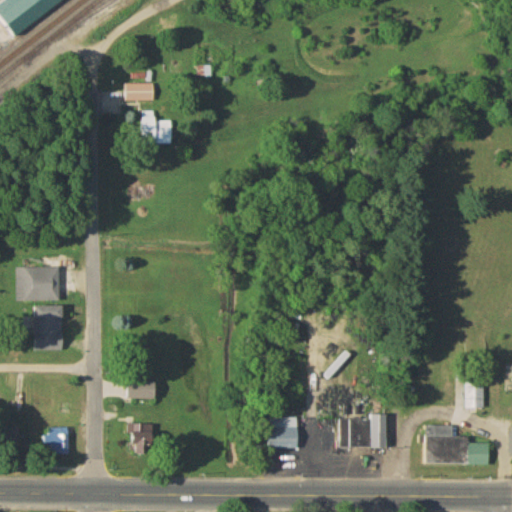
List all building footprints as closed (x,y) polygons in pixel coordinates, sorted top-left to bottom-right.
[(1,0),(0,1),(0,21),(12,39),(67,0),(1,0)] [(154,86),(124,86),(124,103),(154,103),(154,86)] [(143,146),(174,146),(174,122),(156,122),(156,113),(143,113),(143,146)] [(15,303),(62,303),(62,270),(15,270),(15,303)] [(33,352),(64,352),(65,308),(34,308),(33,352)] [(466,410),(483,410),(483,379),(466,379),(466,410)] [(130,402),(158,402),(158,382),(130,382),(130,402)] [(339,450),(388,450),(388,418),(339,418),(339,450)] [(300,451),(299,419),(268,419),(269,451),(300,451)] [(127,456),(151,456),(151,447),(157,447),(157,426),(127,426),(127,456)] [(470,445),(470,439),(454,439),(454,427),(424,427),(424,467),(490,468),(490,445),(470,445)] [(70,455),(70,430),(45,430),(45,455),(70,455)]
